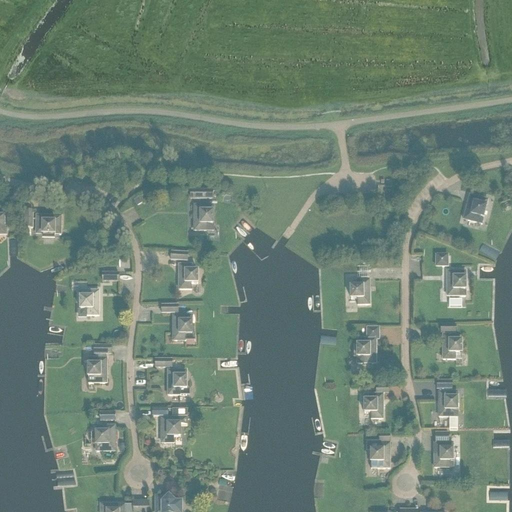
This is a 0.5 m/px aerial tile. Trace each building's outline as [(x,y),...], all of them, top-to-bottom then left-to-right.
[(190,200),(213,200),(213,191),(190,191),(190,200)] [(469,197),(463,221),(481,225),(487,201),(469,197)] [(139,199),(134,202),(137,207),(142,204),(139,199)] [(213,226),(213,213),(213,207),(194,207),(194,232),(206,232),(206,226),(213,226)] [(33,230),(33,211),(24,211),(24,230),(33,230)] [(42,229),(42,236),(61,236),(61,217),(36,217),(36,229),(42,229)] [(188,263),(188,253),(170,252),(170,262),(188,263)] [(436,256),(436,268),(448,268),(447,256),(436,256)] [(197,285),(197,273),(191,273),(191,266),(179,266),(179,291),(191,291),(191,285),(197,285)] [(465,298),(465,292),(465,273),(447,273),(447,298),(465,298)] [(102,283),(119,282),(119,274),(101,274),(102,283)] [(369,306),(369,293),(369,281),(356,281),(357,288),(350,288),(351,301),(357,300),(357,307),(369,306)] [(99,317),(99,292),(80,293),(80,299),(80,311),(86,311),(86,317),(99,317)] [(161,315),(178,314),(178,305),(161,306),(161,315)] [(173,342),(185,342),(185,336),(191,336),(191,317),(173,317),(173,342)] [(440,334),(456,334),(456,326),(440,326),(440,334)] [(357,365),(376,365),(376,340),(379,340),(379,328),(366,329),(366,340),(363,340),(363,346),(357,346),(357,365)] [(461,355),(461,343),(455,343),(455,336),(443,336),(443,361),(455,361),(455,355),(461,355)] [(93,356),(111,356),(111,346),(93,346),(93,356)] [(88,385),(106,385),(107,360),(88,360),(88,385)] [(155,369),(172,369),(172,360),(154,360),(155,369)] [(186,397),(186,372),(168,372),(168,397),(186,397)] [(436,391),(452,391),(452,382),(436,382),(436,391)] [(457,412),(457,400),(451,400),(451,394),(439,394),(439,418),(451,418),(451,412),(457,412)] [(370,402),(364,402),(364,415),(370,414),(370,421),(383,421),(383,396),(370,396),(370,402)] [(100,422),(114,422),(114,414),(100,414),(100,422)] [(180,438),(180,426),(186,426),(186,420),(161,420),(161,444),(174,444),(174,438),(180,438)] [(102,434),(96,434),(96,446),(102,446),(102,453),(115,453),(114,428),(102,428),(102,434)] [(449,434),(435,434),(435,444),(449,444),(449,434)] [(378,436),(378,444),(389,444),(389,436),(378,436)] [(367,443),(367,451),(371,451),(371,464),(371,470),(377,470),(389,470),(389,445),(377,445),(377,443),(367,443)] [(434,469),(453,469),(452,443),(449,444),(435,444),(434,444),(434,469)] [(176,503),(168,496),(167,497),(155,497),(154,511),(180,511),(181,503),(176,503)] [(141,502),(140,511),(148,511),(148,502),(141,502)]
